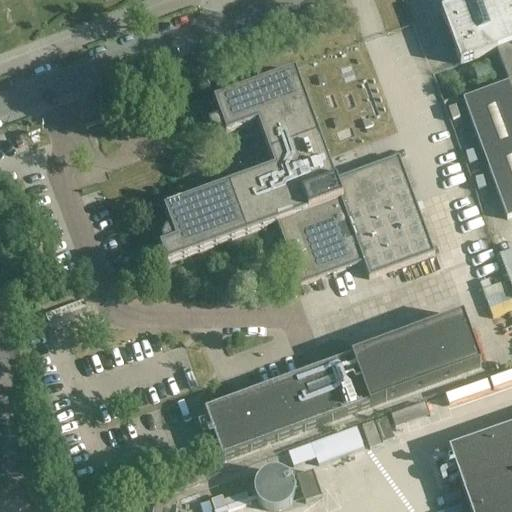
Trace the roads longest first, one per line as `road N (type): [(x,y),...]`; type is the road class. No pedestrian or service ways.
road 1 (unclassified): [(0,103),(276,0)]
road 2 (unknown): [(102,289),(70,353),(80,398),(99,432),(134,455),(172,449),(185,434)]
